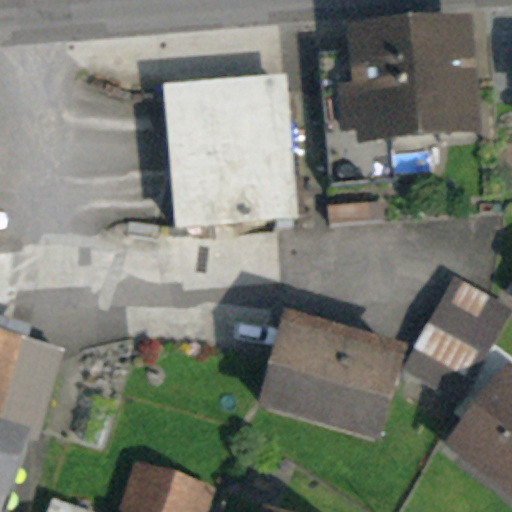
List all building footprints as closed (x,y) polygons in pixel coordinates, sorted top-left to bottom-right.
[(469,148),(463,39),(350,46),(357,155),(469,148)] [(273,97),(171,107),(184,233),(286,222),(273,97)] [(455,297),(413,372),(470,403),(511,328),(455,297)] [(291,340),(270,418),(374,445),(395,368),(291,340)] [(0,458),(38,469),(64,368),(0,351),(0,458)] [(511,386),(511,387),(458,454),(511,495),(511,386)] [(0,511),(13,473),(0,468),(0,511)]
